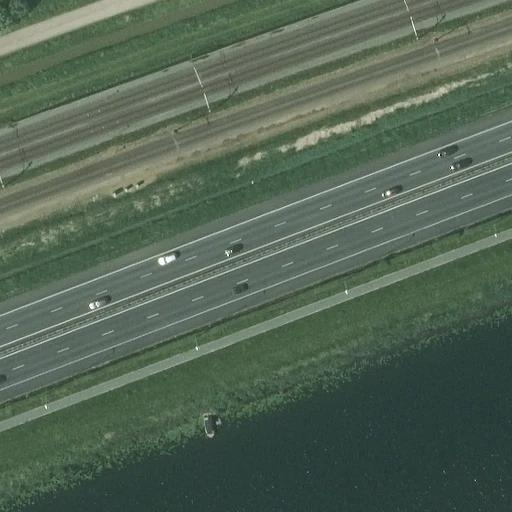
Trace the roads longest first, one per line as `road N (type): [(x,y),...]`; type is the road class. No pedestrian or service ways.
road 1 (motorway): [(511,134),(0,330)]
road 2 (motorway): [(0,372),(511,177)]
road 3 (unclassified): [(0,44),(119,0)]
